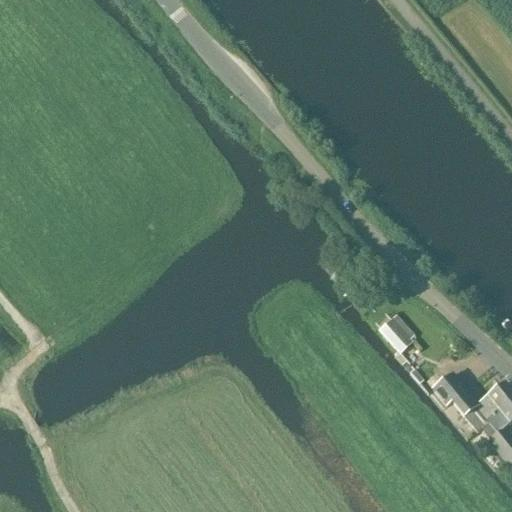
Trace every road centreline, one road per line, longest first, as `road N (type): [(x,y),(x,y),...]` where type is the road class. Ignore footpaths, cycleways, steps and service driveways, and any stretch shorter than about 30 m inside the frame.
road 1 (tertiary): [(511,373),(390,258),(167,0)]
road 2 (residential): [(511,142),(393,0)]
road 3 (track): [(73,511),(7,395)]
road 4 (track): [(0,399),(13,373),(39,350),(0,299)]
